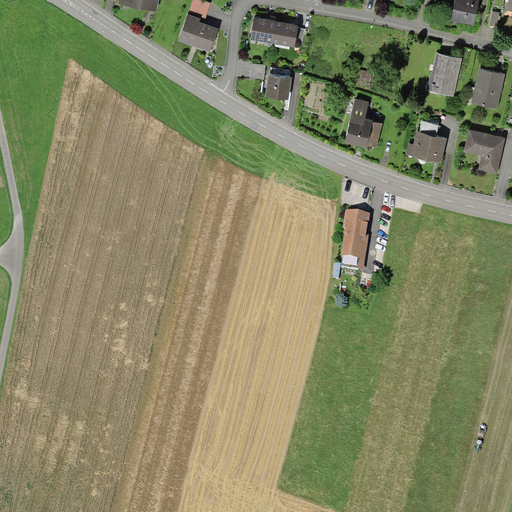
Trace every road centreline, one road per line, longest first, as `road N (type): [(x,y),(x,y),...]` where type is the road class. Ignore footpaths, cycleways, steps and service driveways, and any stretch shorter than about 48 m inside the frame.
road 1 (residential): [(218,101),(229,78),(237,8),(252,0),(405,23),(511,51)]
road 2 (secondary): [(511,215),(355,170),(218,101)]
road 3 (secondary): [(218,101),(67,0)]
road 4 (track): [(19,261),(0,125)]
